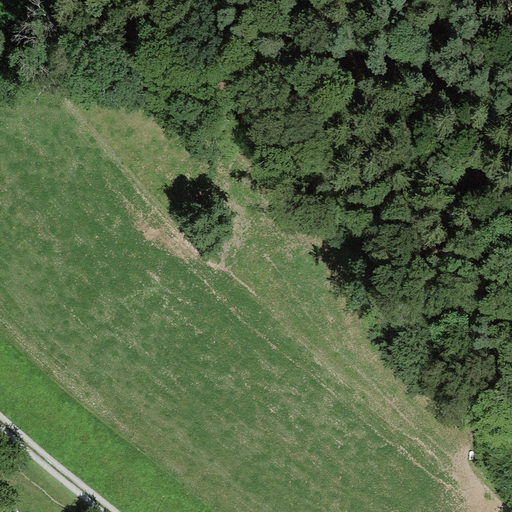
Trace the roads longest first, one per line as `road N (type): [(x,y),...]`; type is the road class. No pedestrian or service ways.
road 1 (track): [(0,70),(143,68),(216,52),(263,0)]
road 2 (track): [(104,511),(0,417)]
